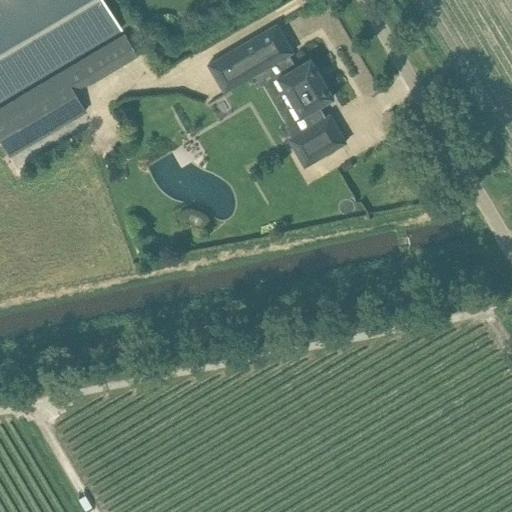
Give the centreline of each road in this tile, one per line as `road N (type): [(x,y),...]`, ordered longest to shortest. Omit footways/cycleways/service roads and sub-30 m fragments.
road 1 (track): [(0,370),(511,259)]
road 2 (unclassified): [(511,250),(370,0)]
